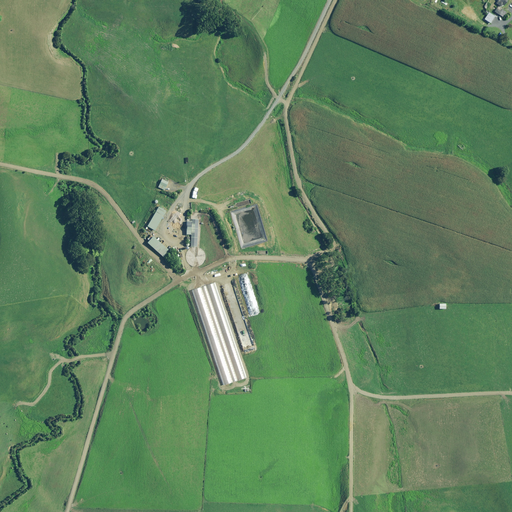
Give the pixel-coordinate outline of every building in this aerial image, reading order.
[(170,181),(163,177),(158,187),(165,190),(170,181)] [(199,219),(192,219),(192,221),(187,221),(186,234),(191,234),(191,246),(197,247),(199,219)] [(170,250),(154,236),(148,243),(164,257),(170,250)] [(191,291),(223,385),(247,377),(215,283),(206,286),(201,287),(191,291)] [(249,330),(240,304),(230,308),(239,334),(249,330)]
